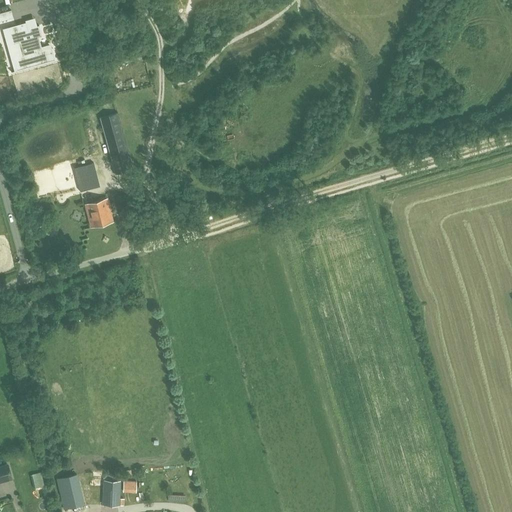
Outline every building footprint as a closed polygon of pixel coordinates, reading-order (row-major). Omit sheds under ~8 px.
[(0,21),(13,18),(11,10),(0,12),(0,21)] [(25,22),(8,27),(13,44),(18,43),(21,56),(13,58),(17,70),(55,60),(52,47),(42,50),(41,46),(39,37),(42,36),(39,25),(37,25),(28,28),(26,22),(25,22)] [(115,174),(134,169),(118,112),(99,118),(115,174)] [(92,227),(112,221),(106,199),(86,204),(92,227)] [(0,482),(13,479),(8,463),(0,465),(0,482)] [(103,492),(102,504),(119,505),(120,498),(120,493),(120,481),(104,480),(103,480),(103,492)] [(71,487),(71,500),(82,500),(82,487),(71,487)]
